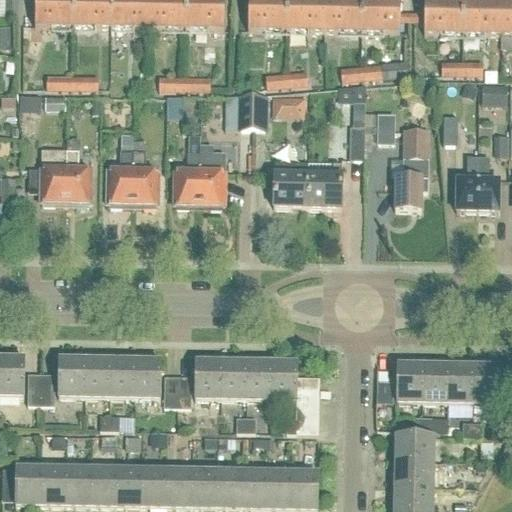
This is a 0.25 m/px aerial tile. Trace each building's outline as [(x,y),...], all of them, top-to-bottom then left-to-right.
[(17,24),(17,0),(5,0),(5,24),(17,24)] [(33,27),(33,34),(53,34),(71,34),(72,1),(66,1),(53,0),(34,0),(33,27)] [(72,1),(71,34),(90,35),(109,35),(109,1),(101,1),(91,1),(72,1)] [(109,1),(109,35),(128,35),(146,36),(147,2),(128,2),(109,1)] [(147,2),(146,36),(165,36),(184,36),(185,3),(166,2),(155,2),(147,2)] [(185,3),(184,36),(203,37),(222,37),(223,3),(203,3),(190,3),(185,3)] [(246,4),(246,37),(266,38),(284,38),(285,5),(266,4),(246,4)] [(285,5),(284,38),(303,38),(322,39),(323,5),(304,5),(285,5)] [(323,5),(322,39),(341,39),(360,39),(360,6),(341,6),(323,5)] [(360,6),(360,39),(379,40),(398,40),(399,7),(379,6),(360,6)] [(422,20),(422,41),(441,41),(460,41),(461,8),(442,8),(424,7),(422,7),(422,20)] [(461,8),(460,41),(479,42),(498,42),(499,9),(480,8),(461,8)] [(511,8),(499,9),(498,42),(511,42),(511,8)] [(312,86),(331,83),(328,66),(309,69),(312,86)] [(441,83),(451,83),(451,69),(441,69),(441,83)] [(451,83),(461,83),(461,69),(451,69),(451,83)] [(461,83),(471,83),(471,69),(461,69),(461,83)] [(471,69),(471,83),(482,83),(482,69),(471,69)] [(380,72),(370,73),(372,87),(382,86),(380,72)] [(370,73),(360,74),(361,88),(372,87),(370,73)] [(360,74),(350,75),(351,89),(361,88),(360,74)] [(351,89),(350,75),(339,76),(341,90),(351,89)] [(306,79),(295,80),(297,94),(307,93),(306,79)] [(295,80),(285,81),(287,95),(297,94),(295,80)] [(285,81),(275,82),(277,96),(287,95),(285,81)] [(277,96),(275,82),(265,83),(266,97),(277,96)] [(46,97),(56,97),(56,83),(46,83),(46,97)] [(56,97),(66,97),(67,83),(56,83),(56,97)] [(66,97),(76,98),(77,83),(67,83),(66,97)] [(76,98),(87,98),(87,84),(77,83),(76,98)] [(87,84),(87,98),(97,98),(97,84),(87,84)] [(158,99),(168,99),(169,84),(158,84),(158,99)] [(168,99),(178,99),(179,84),(169,84),(168,99)] [(178,99),(189,100),(189,85),(179,84),(178,99)] [(189,100),(199,100),(199,85),(189,85),(189,100)] [(199,85),(199,100),(209,100),(209,85),(199,85)] [(422,90),(417,100),(429,105),(433,94),(422,90)] [(507,92),(481,92),(481,114),(506,114),(507,92)] [(365,94),(338,96),(338,110),(364,111),(365,94)] [(65,104),(45,103),(45,117),(64,117),(65,104)] [(91,103),(91,121),(100,121),(101,104),(91,103)] [(237,137),(250,137),(251,105),(237,105),(237,137)] [(266,105),(251,105),(250,137),(265,137),(266,105)] [(377,122),(376,151),(394,152),(395,123),(377,122)] [(443,124),(442,152),(456,152),(457,124),(443,124)] [(29,152),(29,134),(10,134),(10,152),(29,152)] [(350,135),(349,167),(363,167),(364,135),(350,135)] [(427,139),(403,139),(402,166),(403,166),(426,167),(427,139)] [(496,142),(496,165),(507,165),(507,142),(496,142)] [(66,146),(66,159),(65,159),(64,211),(90,211),(91,178),(77,178),(77,146),(66,146)] [(106,212),(131,213),(133,147),(120,147),(120,160),(119,179),(107,178),(106,212)] [(143,179),(144,161),(145,161),(145,147),(133,147),(131,213),(156,213),(157,179),(143,179)] [(454,219),(474,219),(476,152),(468,151),(467,165),(466,165),(465,187),(455,187),(454,219)] [(199,154),(199,162),(198,214),(223,215),(224,181),(223,181),(224,162),(211,161),(211,154),(199,154)] [(41,158),(40,177),(40,210),(64,211),(65,159),(41,158)] [(172,214),(198,214),(199,162),(186,161),(186,180),(173,180),(172,214)] [(487,188),(487,165),(488,165),(488,163),(476,163),(474,219),(496,220),(497,188),(487,188)] [(420,218),(420,200),(426,200),(426,186),(426,167),(403,166),(403,185),(394,185),(393,218),(420,218)] [(271,215),(305,216),(305,182),(305,171),(275,170),(274,182),(271,181),(271,215)] [(331,183),(305,182),(305,216),(338,217),(339,171),(332,171),(331,183)] [(14,185),(13,185),(1,185),(0,209),(13,210),(14,185)] [(24,367),(0,366),(0,405),(23,405),(24,367)] [(57,406),(83,406),(84,368),(58,367),(57,406)] [(83,406),(108,407),(109,368),(84,368),(83,406)] [(108,407),(133,407),(134,369),(109,368),(108,407)] [(159,408),(160,369),(134,369),(133,407),(159,408)] [(194,408),(219,409),(220,370),(194,369),(194,408)] [(219,409),(245,409),(245,370),(220,370),(219,409)] [(245,409),(270,409),(271,371),(245,370),(245,409)] [(270,409),(296,410),(296,408),(296,396),(296,385),(296,371),(271,371),(270,409)] [(396,411),(421,412),(422,373),(397,372),(396,411)] [(421,412),(446,412),(447,373),(422,373),(421,412)] [(446,412),(471,413),(472,374),(447,373),(446,412)] [(498,374),(472,374),(471,413),(497,413),(498,374)] [(27,413),(40,413),(40,382),(27,382),(27,413)] [(40,382),(40,413),(53,413),(54,382),(40,382)] [(163,414),(177,415),(177,384),(164,383),(163,414)] [(177,384),(177,415),(190,415),(190,384),(177,384)] [(296,396),(318,396),(318,385),(296,385),(296,396)] [(296,396),(296,408),(318,408),(318,396),(296,396)] [(295,419),(317,419),(318,408),(296,408),(296,410),(295,419)] [(274,413),(256,414),(257,430),(275,429),(274,413)] [(295,430),(317,431),(317,419),(295,419),(295,425),(295,430)] [(99,437),(108,438),(109,423),(99,422),(99,437)] [(109,423),(108,438),(118,438),(118,423),(109,423)] [(412,440),(421,440),(422,424),(412,424),(412,440)] [(422,424),(421,440),(431,440),(432,425),(422,424)] [(236,441),(245,441),(245,425),(236,425),(236,441)] [(245,425),(245,441),(255,441),(255,425),(245,425)] [(295,441),(295,430),(295,425),(286,425),(285,441),(295,441)] [(295,442),(317,442),(317,431),(295,430),(295,441),(295,442)] [(461,445),(471,445),(472,430),(462,430),(461,445)] [(472,430),(471,445),(481,445),(482,431),(472,430)] [(394,444),(394,470),(432,471),(433,445),(394,444)] [(511,444),(510,444),(498,468),(511,467),(511,444)] [(204,455),(217,455),(217,445),(204,445),(204,455)] [(394,470),(393,495),(432,496),(432,471),(394,470)] [(15,511),(40,511),(42,476),(16,475),(15,511)] [(0,498),(6,500),(10,478),(0,476),(0,498)] [(40,511),(65,511),(66,476),(42,476),(40,511)] [(65,511),(90,511),(91,476),(66,476),(65,511)] [(90,511),(115,511),(116,477),(91,476),(90,511)] [(115,511),(140,511),(141,477),(116,477),(115,511)] [(140,511),(165,511),(166,478),(141,477),(140,511)] [(165,511),(190,511),(191,478),(166,478),(165,511)] [(190,511),(215,511),(216,478),(191,478),(190,511)] [(215,511),(240,511),(241,479),(216,478),(215,511)] [(240,511),(265,511),(266,479),(241,479),(240,511)] [(265,511),(290,511),(291,480),(266,479),(265,511)] [(316,511),(317,480),(291,480),(290,511),(316,511)] [(393,495),(392,511),(431,511),(432,496),(393,495)]
